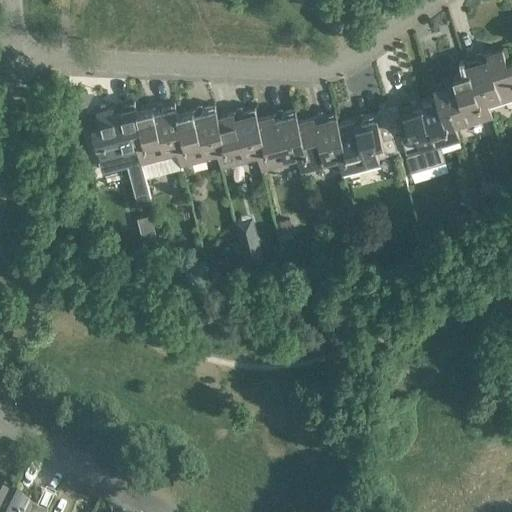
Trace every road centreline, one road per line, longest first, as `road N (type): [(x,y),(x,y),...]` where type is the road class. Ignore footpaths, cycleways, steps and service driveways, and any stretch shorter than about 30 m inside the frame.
road 1 (residential): [(11,62),(332,76),(446,0)]
road 2 (residential): [(0,415),(167,511)]
